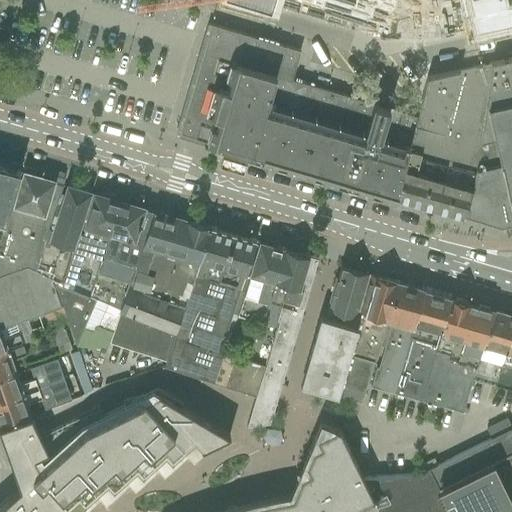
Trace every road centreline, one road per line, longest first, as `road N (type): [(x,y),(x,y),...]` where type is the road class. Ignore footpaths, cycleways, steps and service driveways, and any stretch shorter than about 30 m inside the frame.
road 1 (tertiary): [(511,272),(219,187)]
road 2 (residential): [(218,0),(371,45),(511,15)]
road 3 (tertiary): [(143,165),(0,121)]
